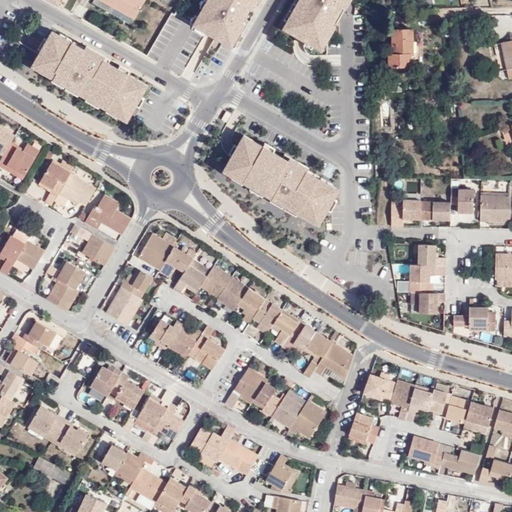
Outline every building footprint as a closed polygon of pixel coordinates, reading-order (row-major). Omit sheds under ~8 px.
[(130,24),(134,17),(104,0),(92,0),(92,1),(130,24)] [(104,0),(134,17),(143,0),(104,0)] [(207,0),(192,25),(233,49),(245,28),(262,0),(207,0)] [(300,0),(284,30),(322,51),(349,0),(300,0)] [(387,68),(411,67),(412,29),(391,29),(391,53),(388,53),(387,68)] [(54,33),(35,66),(132,120),(151,87),(54,33)] [(511,42),(502,44),(509,80),(511,79),(511,42)] [(10,143),(14,137),(0,129),(0,154),(3,156),(10,143)] [(243,137),(224,172),(319,224),(339,189),(243,137)] [(26,144),(22,151),(10,143),(3,156),(0,160),(0,166),(22,179),(38,152),(26,144)] [(54,157),(51,163),(70,174),(74,168),(54,157)] [(51,189),(49,193),(50,193),(56,197),(69,175),(70,174),(51,163),(51,162),(39,182),(51,189)] [(56,197),(59,199),(72,176),(69,175),(56,197)] [(76,204),(84,209),(95,190),(72,176),(59,199),(66,203),(68,200),(76,204)] [(39,182),(36,186),(49,193),(51,189),(39,182)] [(454,198),(454,204),(454,206),(462,206),(462,214),(477,215),(478,193),(454,192),(454,198)] [(50,193),(44,203),(51,207),(52,204),(56,197),(50,193)] [(59,199),(56,197),(52,204),(62,209),(66,203),(59,199)] [(511,197),(484,197),(483,223),(492,223),(511,223),(511,197)] [(118,207),(103,198),(101,200),(116,209),(118,207)] [(121,238),(127,227),(130,221),(114,212),(116,209),(101,200),(95,211),(92,210),(88,218),(100,225),(121,238)] [(406,220),(423,221),(424,203),(424,200),(406,200),(406,206),(394,205),(393,228),(406,228),(406,220)] [(435,204),(424,203),(423,221),(454,221),(454,206),(454,204),(435,204)] [(84,224),(96,231),(100,225),(88,218),(84,224)] [(74,226),(70,233),(81,239),(85,232),(74,226)] [(16,232),(12,238),(25,246),(27,243),(29,239),(16,232)] [(85,232),(81,239),(88,243),(91,236),(85,232)] [(137,258),(159,271),(163,263),(172,248),(160,241),(150,235),(137,258)] [(103,268),(109,258),(114,249),(91,236),(88,243),(81,254),(103,268)] [(175,243),(163,236),(160,241),(172,248),(175,243)] [(12,238),(10,238),(0,255),(0,256),(7,260),(5,263),(0,271),(0,273),(6,277),(12,267),(16,261),(25,246),(12,238)] [(44,253),(27,243),(25,246),(16,261),(27,268),(33,271),(44,253)] [(439,258),(439,251),(439,246),(420,246),(420,266),(434,266),(448,267),(449,258),(444,258),(439,258)] [(187,249),(184,254),(172,248),(163,263),(159,271),(158,273),(169,279),(174,270),(182,275),(188,265),(195,254),(187,249)] [(511,255),(499,256),(498,278),(498,281),(501,283),(511,283),(511,255)] [(16,261),(12,267),(24,274),(27,268),(16,261)] [(66,265),(62,263),(57,273),(54,279),(57,281),(66,265)] [(57,281),(59,282),(75,292),(85,276),(66,265),(57,281)] [(184,287),(187,282),(198,290),(206,276),(188,265),(182,275),(172,290),(179,295),(184,287)] [(414,283),(414,293),(415,293),(423,293),(433,293),(434,283),(434,273),(434,266),(420,266),(415,265),(414,283)] [(206,276),(198,290),(216,302),(230,279),(212,268),(206,276)] [(54,279),(57,273),(49,269),(46,274),(52,278),(54,279)] [(139,299),(152,278),(137,270),(133,278),(129,284),(125,282),(124,281),(120,288),(139,299)] [(215,303),(232,314),(234,310),(236,306),(247,290),(230,279),(216,302),(215,303)] [(67,313),(78,294),(75,292),(59,282),(57,285),(54,289),(47,301),(67,313)] [(184,287),(195,294),(198,290),(187,282),(184,287)] [(52,287),(44,300),(47,301),(54,289),(52,287)] [(120,288),(118,288),(103,313),(125,326),(140,300),(139,299),(120,288)] [(242,320),(249,324),(251,321),(264,301),(247,290),(236,306),(246,313),(244,316),(242,320)] [(447,302),(448,293),(436,293),(433,293),(423,293),(422,305),(422,314),(439,314),(440,302),(447,302)] [(264,301),(251,321),(258,325),(268,332),(269,330),(271,326),(280,312),(264,301)] [(236,306),(234,310),(244,316),(246,313),(236,306)] [(491,308),(472,308),(472,317),(472,325),(491,325),(490,329),(499,329),(499,313),(491,313),(491,308)] [(294,327),(297,323),(280,312),(271,326),(279,332),(277,335),(272,343),(280,349),(282,347),(285,342),(294,328),(294,327)] [(157,348),(164,353),(167,348),(169,345),(179,330),(181,327),(181,326),(174,322),(169,329),(159,322),(148,339),(158,346),(157,348)] [(28,336),(25,334),(22,340),(38,349),(39,350),(42,344),(48,347),(55,334),(36,323),(32,330),(28,336)] [(258,325),(255,330),(264,337),(268,332),(258,325)] [(301,332),(294,327),(294,328),(285,342),(282,347),(288,351),(290,348),(301,355),(304,350),(305,347),(314,333),(315,332),(305,325),(301,332)] [(271,326),(269,330),(277,335),(279,332),(271,326)] [(179,330),(189,337),(191,334),(181,327),(179,330)] [(206,327),(200,335),(197,340),(204,345),(209,338),(213,332),(206,327)] [(191,334),(189,337),(179,330),(169,345),(186,356),(188,354),(197,340),(200,335),(193,330),(191,334)] [(305,347),(314,353),(317,354),(322,358),(331,344),(314,333),(305,347)] [(38,349),(22,340),(13,335),(9,341),(17,346),(33,356),(38,349)] [(206,361),(203,364),(212,370),(225,351),(225,349),(209,338),(204,345),(198,355),(206,361)] [(145,343),(155,350),(157,348),(158,346),(148,339),(145,343)] [(197,340),(188,354),(203,364),(206,361),(198,355),(204,345),(197,340)] [(326,369),(344,381),(352,358),(331,344),(322,358),(317,366),(313,372),(321,377),(326,369)] [(184,359),(186,356),(169,345),(167,348),(184,359)] [(17,346),(6,363),(10,365),(19,352),(31,359),(33,356),(17,346)] [(94,359),(99,351),(91,347),(86,354),(94,359)] [(304,350),(312,356),(314,353),(305,347),(304,350)] [(31,359),(19,352),(10,365),(31,377),(39,364),(31,359)] [(322,358),(317,354),(312,362),(317,366),(322,358)] [(317,366),(312,362),(303,375),(309,378),(313,372),(317,366)] [(0,375),(1,376),(0,377),(0,394),(3,397),(11,401),(24,380),(0,366),(0,375)] [(107,398),(113,387),(121,373),(113,369),(112,371),(110,374),(105,371),(100,368),(89,387),(107,398)] [(247,369),(224,405),(229,408),(236,398),(238,395),(251,404),(255,399),(267,382),(247,369)] [(325,375),(342,387),(344,381),(326,369),(321,377),(323,378),(325,375)] [(126,383),(128,378),(121,373),(113,387),(121,392),(115,401),(132,412),(143,393),(126,383)] [(396,401),(401,383),(394,381),(385,378),(375,375),(368,393),(396,401)] [(419,389),(420,384),(403,379),(401,383),(396,401),(407,405),(403,418),(409,420),(414,404),(419,389)] [(271,394),(276,388),(267,382),(255,399),(265,406),(273,395),(271,394)] [(451,395),(453,389),(440,385),(438,391),(451,395)] [(421,406),(430,409),(432,410),(436,394),(419,389),(414,404),(421,406)] [(306,402),(289,391),(285,397),(302,409),(306,402)] [(455,396),(451,395),(438,391),(437,391),(436,394),(432,410),(437,412),(445,415),(449,416),(455,396)] [(236,398),(250,406),(251,404),(238,395),(236,398)] [(265,406),(261,411),(271,418),(282,402),(273,395),(265,406)] [(161,403),(151,396),(148,400),(159,406),(161,403)] [(464,423),(471,401),(455,396),(449,416),(448,418),(464,423)] [(3,397),(0,401),(0,403),(11,410),(15,403),(11,401),(3,397)] [(302,409),(285,397),(282,402),(271,418),(288,429),(302,409)] [(159,406),(148,400),(137,419),(155,430),(168,407),(161,403),(159,406)] [(310,403),(307,401),(306,402),(302,409),(288,429),(287,431),(295,435),(297,433),(307,439),(324,413),(310,403)] [(467,424),(473,402),(471,401),(464,423),(467,424)] [(490,427),(496,409),(473,402),(467,424),(466,427),(473,429),(475,422),(490,427)] [(0,403),(0,426),(1,428),(11,410),(0,403)] [(420,409),(421,406),(414,404),(409,420),(416,422),(420,409)] [(51,411),(42,405),(31,424),(55,437),(65,419),(57,414),(56,416),(50,413),(51,411)] [(172,416),(176,409),(169,405),(168,407),(155,430),(173,440),(182,425),(170,419),(172,416)] [(511,412),(502,409),(497,427),(506,430),(511,431),(511,412)] [(371,440),(379,443),(384,428),(377,425),(379,418),(362,412),(353,434),(371,440)] [(182,425),(183,422),(172,416),(170,419),(182,425)] [(128,433),(136,421),(129,417),(122,429),(128,433)] [(72,426),(73,424),(65,419),(55,437),(78,450),(88,432),(79,427),(78,429),(72,426)] [(134,425),(152,435),(155,430),(137,419),(134,425)] [(473,429),(488,434),(490,427),(475,422),(473,429)] [(31,424),(29,428),(52,441),(55,437),(31,424)] [(229,439),(231,437),(234,431),(227,426),(221,437),(209,430),(208,432),(199,427),(188,445),(201,452),(198,458),(213,467),(218,459),(229,439)] [(145,433),(140,440),(147,444),(151,436),(145,433)] [(371,440),(353,434),(352,438),(369,444),(371,440)] [(444,443),(418,435),(415,446),(412,455),(438,463),(438,465),(443,467),(444,464),(447,454),(441,452),(444,443)] [(78,450),(55,437),(52,441),(75,455),(78,450)] [(218,459),(247,476),(248,472),(258,456),(229,439),(218,459)] [(450,445),(444,443),(441,452),(447,454),(448,452),(450,445)] [(496,458),(499,446),(492,444),(488,456),(496,458)] [(104,462),(101,466),(115,473),(116,472),(125,455),(112,447),(110,450),(104,462)] [(465,449),(463,457),(448,452),(447,454),(444,464),(477,474),(483,454),(469,450),(465,449)] [(133,482),(141,469),(147,459),(141,455),(137,460),(126,454),(125,455),(116,472),(133,482)] [(282,466),(283,464),(287,457),(280,454),(265,480),(272,484),(282,489),(292,472),(282,466)] [(57,481),(58,480),(60,481),(62,470),(39,458),(34,469),(57,481)] [(511,479),(511,462),(497,458),(494,469),(486,466),(481,481),(491,483),(493,474),(511,479)] [(145,463),(151,467),(154,463),(147,459),(145,463)] [(290,485),(298,471),(283,464),(282,466),(292,472),(282,489),(281,492),(289,493),(292,485),(290,485)] [(131,486),(129,489),(155,505),(155,504),(166,485),(141,469),(133,482),(131,486)] [(212,469),(209,474),(218,479),(221,474),(212,469)] [(69,484),(71,474),(62,470),(60,481),(67,485),(68,483),(69,484)] [(115,473),(113,476),(131,486),(133,482),(116,472),(115,473)] [(155,504),(169,511),(173,511),(179,503),(187,490),(169,481),(166,485),(155,504)] [(350,486),(342,484),(338,504),(358,507),(367,509),(370,493),(370,490),(360,488),(350,486)] [(186,506),(184,510),(188,511),(205,511),(211,503),(199,497),(193,494),(196,490),(189,487),(187,490),(179,503),(186,506)] [(88,492),(78,511),(107,511),(105,511),(108,502),(88,492)] [(381,511),(385,496),(377,494),(370,493),(367,509),(365,511),(381,511)] [(386,511),(387,507),(390,497),(385,496),(381,511),(386,511)] [(298,511),(300,502),(278,498),(276,510),(275,511),(298,511)] [(413,511),(415,511),(418,500),(410,498),(409,502),(407,511),(410,511),(413,511)] [(448,511),(451,499),(442,498),(439,511),(448,511)] [(406,511),(407,511),(409,502),(401,500),(399,510),(398,511),(406,511)] [(230,511),(212,501),(211,503),(205,511),(230,511)] [(495,511),(503,511),(505,504),(498,502),(495,511)]
